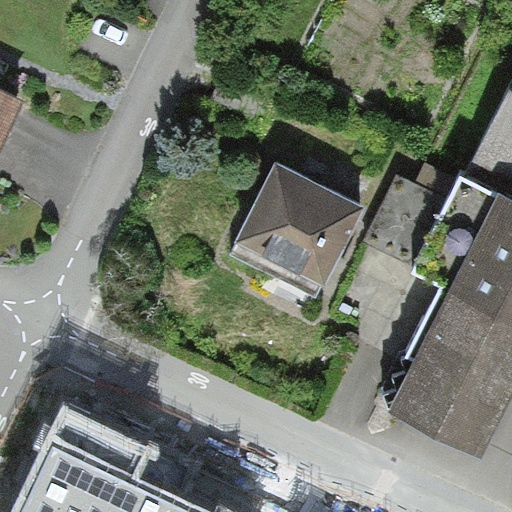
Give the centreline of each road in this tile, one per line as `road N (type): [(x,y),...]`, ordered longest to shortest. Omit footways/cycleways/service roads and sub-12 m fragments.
road 1 (residential): [(43,322),(454,511)]
road 2 (residential): [(43,322),(196,0)]
